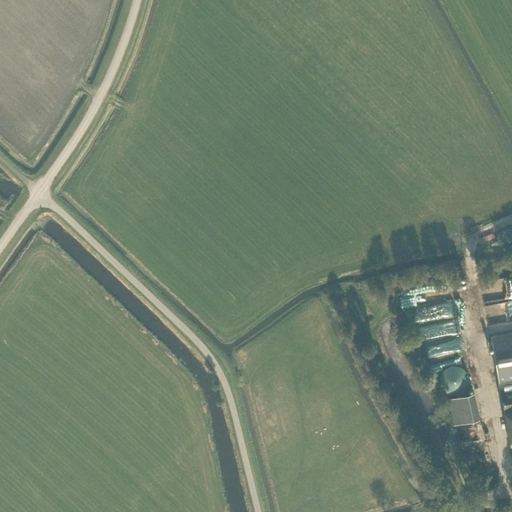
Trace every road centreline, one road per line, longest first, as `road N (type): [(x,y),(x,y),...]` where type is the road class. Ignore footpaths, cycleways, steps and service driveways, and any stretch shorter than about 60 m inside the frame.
road 1 (unclassified): [(257,511),(215,365),(38,192)]
road 2 (tertiary): [(38,192),(96,103),(136,0)]
